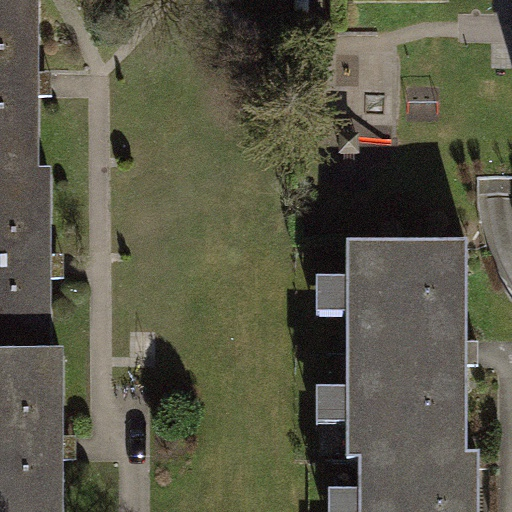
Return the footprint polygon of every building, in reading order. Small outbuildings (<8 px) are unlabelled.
[(41,0),(0,0),(0,176),(43,177),(41,0)] [(332,0),(333,27),(441,27),(440,0),(332,0)] [(43,177),(0,176),(0,359),(52,360),(53,177),(43,177)] [(468,257),(347,257),(347,467),(368,467),(469,466),(468,257)] [(0,359),(0,511),(65,511),(65,360),(52,360),(0,359)] [(368,467),(367,511),(485,511),(485,466),(368,467)]
